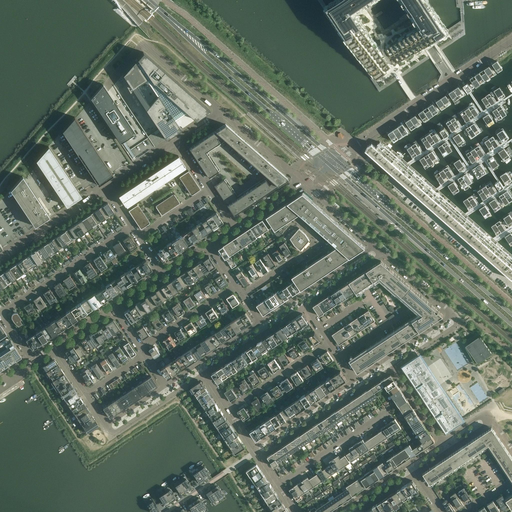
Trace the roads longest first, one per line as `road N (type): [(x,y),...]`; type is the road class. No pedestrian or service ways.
road 1 (secondary): [(330,166),(511,325)]
road 2 (secondary): [(511,314),(337,161)]
road 3 (residential): [(354,147),(511,285)]
road 4 (residential): [(354,147),(511,41)]
road 5 (secondary): [(332,157),(189,37)]
road 6 (secondary): [(189,37),(325,161)]
road 7 (residential): [(259,457),(393,366)]
road 8 (residential): [(1,313),(131,226)]
road 9 (residential): [(375,246),(259,323)]
road 10 (residential): [(277,484),(388,410)]
road 11 (residential): [(0,260),(105,189)]
road 12 (residential): [(443,441),(339,511)]
road 13 (residential): [(355,380),(253,448)]
road 14 (residential): [(228,410),(329,342)]
